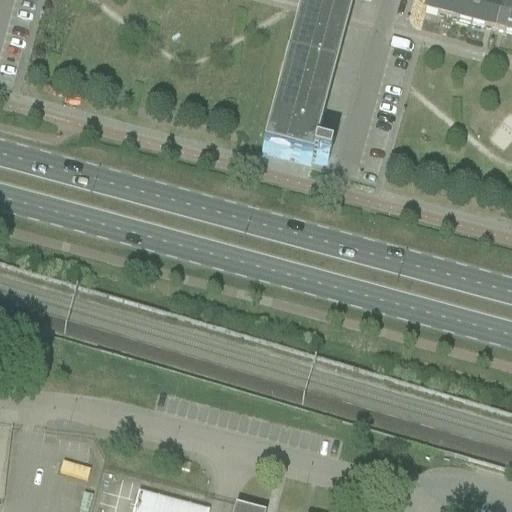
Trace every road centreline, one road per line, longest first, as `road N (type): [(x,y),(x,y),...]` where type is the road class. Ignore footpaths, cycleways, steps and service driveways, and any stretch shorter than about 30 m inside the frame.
road 1 (primary): [(0,200),(511,341)]
road 2 (primary): [(511,296),(0,156)]
road 3 (unclassified): [(429,502),(0,405)]
road 4 (residential): [(342,176),(389,0)]
